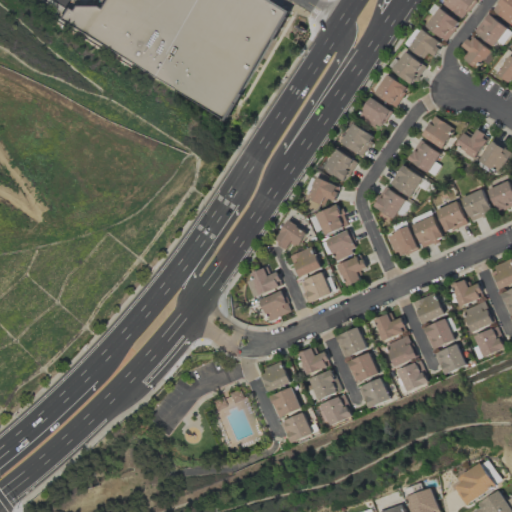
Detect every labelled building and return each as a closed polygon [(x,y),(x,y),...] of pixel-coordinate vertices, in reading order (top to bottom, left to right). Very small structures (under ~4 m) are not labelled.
[(104,0),(267,0),(289,13),(223,120),(83,35),(104,0)] [(476,0),(446,0),(443,5),(463,19),(476,0)] [(511,0),(500,0),(493,12),(511,24),(511,0)] [(460,23),(441,8),(427,26),(446,41),(460,23)] [(502,45),(511,33),(511,32),(489,14),(475,32),(494,47),(498,42),(502,45)] [(434,57),(444,45),(419,26),(404,44),(423,59),(428,52),(434,57)] [(462,47),(468,51),(463,59),(477,70),(492,50),(471,34),(462,47)] [(393,70),(412,85),(427,67),(408,52),(393,70)] [(511,56),(511,55),(497,74),(511,85),(511,83),(511,56)] [(396,107),(408,88),(387,74),(375,94),(396,107)] [(359,115),(380,130),(393,112),(372,97),(359,115)] [(443,149),(456,129),(435,116),(422,136),(443,149)] [(341,143),(363,157),(375,137),(354,123),(341,143)] [(456,147),(477,158),(489,136),(476,129),(473,135),(465,131),(456,147)] [(436,175),(441,164),(437,163),(442,152),(419,141),(409,162),(436,175)] [(479,160),(499,173),(511,153),(493,141),(479,160)] [(345,182),(358,163),(337,149),(324,168),(345,182)] [(424,176),(401,165),(390,185),(413,197),(424,176)] [(309,200),(325,205),(327,199),(336,202),(340,185),(316,178),(309,200)] [(511,206),(511,185),(510,181),(489,190),(498,213),(511,206)] [(410,205),(388,185),(372,203),(394,223),(410,205)] [(471,221),(493,214),(485,190),(463,197),(471,221)] [(447,233),(468,224),(459,201),(438,210),(447,233)] [(339,204),(316,214),(326,236),(349,225),(339,204)] [(424,248),(445,239),(432,210),(411,220),(424,248)] [(288,250),(292,243),(299,248),(308,232),(288,220),(275,242),(288,250)] [(419,249),(409,227),(389,235),(398,258),(419,249)] [(322,242),(328,255),(331,254),(335,261),(360,250),(350,229),(322,242)] [(290,256),(298,278),(322,268),(313,247),(290,256)] [(347,286),(361,281),(358,272),(367,269),(363,256),(339,264),(347,286)] [(511,285),(511,261),(491,268),(498,289),(511,285)] [(270,274),(268,268),(244,278),(253,298),(283,285),(277,271),(270,274)] [(301,282),(309,303),(333,294),(324,272),(301,282)] [(460,307),(484,298),(479,283),(468,287),(466,280),(452,285),(460,307)] [(509,315),(511,313),(511,289),(502,292),(509,315)] [(269,321),(292,312),(282,290),(260,300),(269,321)] [(421,324),(445,316),(438,294),(414,301),(421,324)] [(462,310),(470,332),(494,324),(486,302),(462,310)] [(394,320),(392,314),(376,319),(382,340),(407,333),(403,317),(394,320)] [(424,328),(433,350),(456,340),(447,319),(424,328)] [(506,349),(497,327),(474,336),(484,359),(506,349)] [(337,336),(345,358),(368,350),(360,328),(337,336)] [(435,354),(444,375),(467,365),(458,344),(435,354)] [(299,353),(306,375),(331,367),(326,352),(317,354),(315,348),(299,353)] [(356,383),(379,375),(372,353),(348,361),(356,383)] [(397,370),(407,392),(429,383),(420,361),(397,370)] [(267,392),(291,384),(283,363),(260,371),(267,392)] [(342,390),(332,369),(310,380),(320,401),(342,390)] [(367,408),(390,401),(383,379),(360,386),(367,408)] [(301,410),(295,388),(271,395),(278,417),(301,410)] [(242,399),(238,389),(228,393),(232,403),(242,399)] [(321,404),(329,427),(353,418),(344,395),(321,404)] [(289,443),(312,435),(305,413),(282,421),(289,443)] [(502,481),(492,460),(486,463),(496,484),(502,481)] [(463,484),(456,488),(467,505),(497,486),(483,463),(460,478),(463,484)] [(414,511),(442,511),(434,488),(409,497),(414,511)] [(471,511),(511,511),(511,497),(507,501),(501,491),(471,511)]
